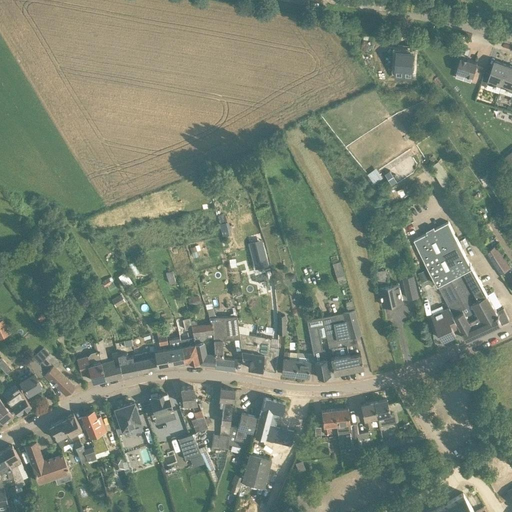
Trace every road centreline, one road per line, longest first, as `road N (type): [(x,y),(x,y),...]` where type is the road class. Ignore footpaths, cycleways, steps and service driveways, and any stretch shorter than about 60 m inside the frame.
road 1 (residential): [(0,442),(94,391),(168,376),(234,376),(337,395),(397,380),(511,327)]
road 2 (track): [(384,511),(454,473),(397,380)]
road 3 (tertiary): [(511,42),(336,0)]
